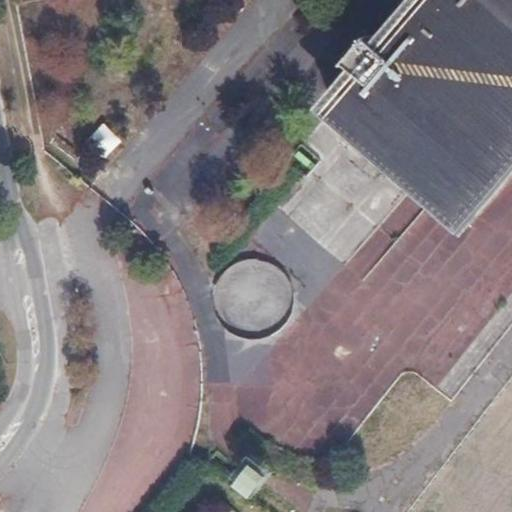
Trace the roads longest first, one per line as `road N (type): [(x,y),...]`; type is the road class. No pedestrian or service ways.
road 1 (residential): [(35,276),(110,219),(294,0)]
road 2 (residential): [(0,449),(45,369),(35,276)]
road 3 (residential): [(35,276),(0,114)]
